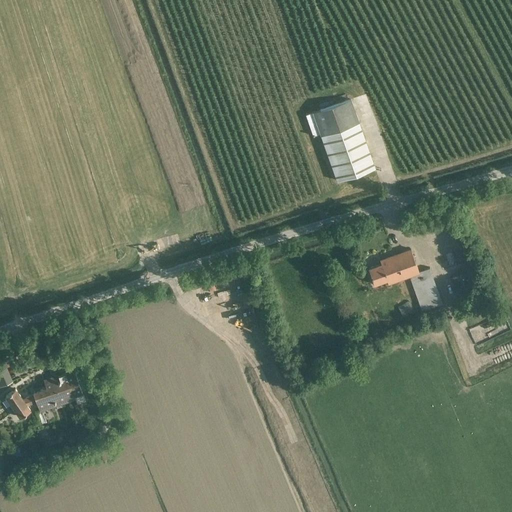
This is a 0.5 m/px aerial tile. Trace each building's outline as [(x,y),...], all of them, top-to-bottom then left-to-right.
[(375,168),(351,99),(306,114),(313,136),(320,133),(337,181),(375,168)] [(440,231),(423,235),(426,248),(460,241),(459,234),(441,237),(440,231)] [(388,283),(409,276),(422,311),(442,303),(429,268),(419,272),(410,248),(380,260),(381,263),(369,268),(374,284),(387,280),(388,283)] [(474,269),(449,278),(456,298),(481,289),(474,269)] [(408,301),(397,307),(403,317),(414,311),(408,301)] [(3,363),(0,363),(0,385),(10,381),(3,363)] [(75,399),(74,396),(82,393),(74,369),(44,380),(46,387),(33,391),(34,394),(23,398),(16,388),(4,396),(20,418),(31,410),(28,405),(36,402),(40,411),(75,399)]
